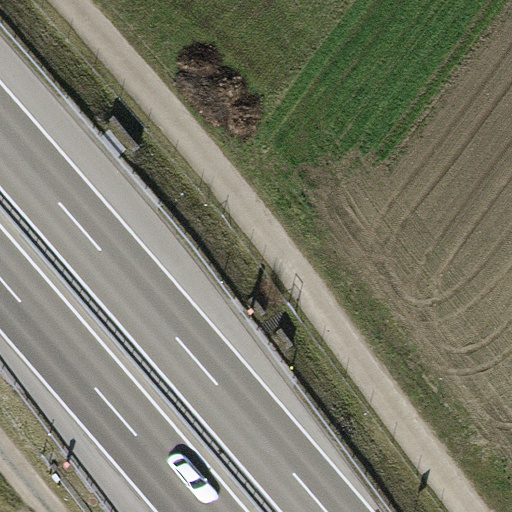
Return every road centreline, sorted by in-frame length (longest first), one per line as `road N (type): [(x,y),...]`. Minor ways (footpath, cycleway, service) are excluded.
road 1 (track): [(70,0),(223,172),(474,511)]
road 2 (trunk): [(330,511),(0,131)]
road 3 (trunk): [(0,273),(204,511)]
